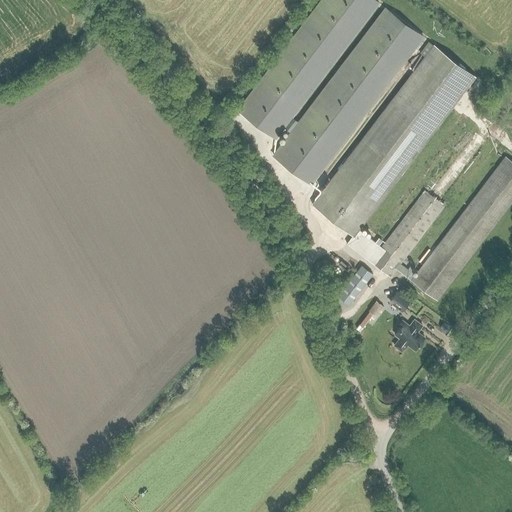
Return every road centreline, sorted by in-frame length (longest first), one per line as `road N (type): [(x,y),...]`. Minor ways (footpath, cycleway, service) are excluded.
road 1 (tertiary): [(376,447),(338,340),(276,234),(94,0)]
road 2 (unclassified): [(376,447),(511,271)]
